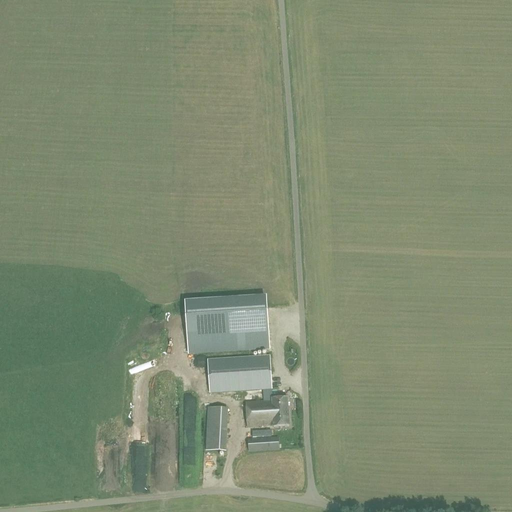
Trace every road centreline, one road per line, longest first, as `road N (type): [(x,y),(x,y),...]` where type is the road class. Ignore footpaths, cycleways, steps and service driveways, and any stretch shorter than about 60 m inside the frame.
road 1 (unclassified): [(314,502),(285,0)]
road 2 (unclassified): [(1,511),(206,491),(314,502)]
